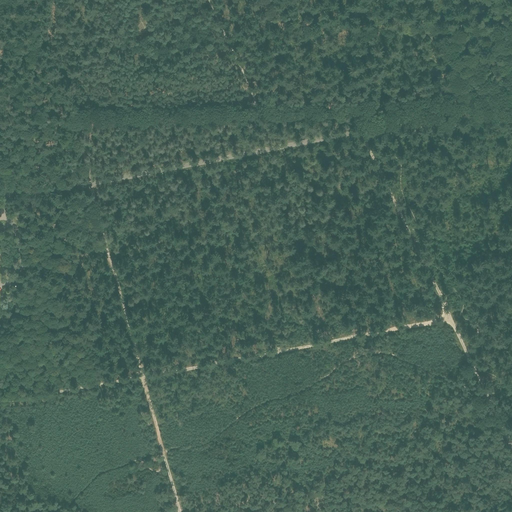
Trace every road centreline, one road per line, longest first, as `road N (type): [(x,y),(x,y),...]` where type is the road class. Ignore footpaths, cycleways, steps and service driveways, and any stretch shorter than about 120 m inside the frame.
road 1 (unclassified): [(5,191),(45,192),(511,105)]
road 2 (track): [(351,111),(0,125)]
road 3 (track): [(144,377),(450,317)]
road 4 (track): [(357,130),(450,317)]
road 5 (track): [(91,184),(144,377)]
road 6 (track): [(0,401),(144,377)]
road 7 (track): [(144,377),(180,511)]
